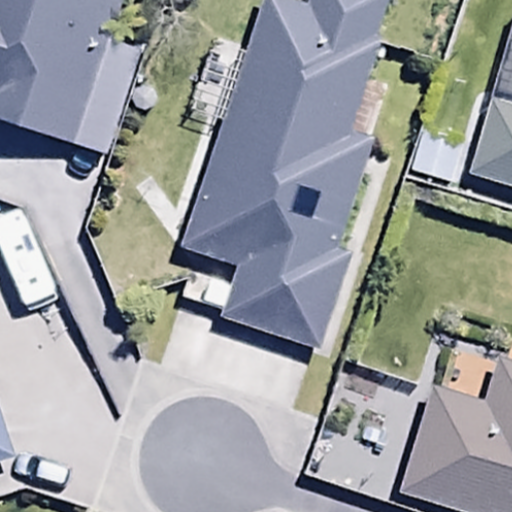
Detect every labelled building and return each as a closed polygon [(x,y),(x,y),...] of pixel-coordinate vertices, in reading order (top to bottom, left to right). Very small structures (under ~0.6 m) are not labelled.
[(106,45),(120,0),(0,0),(0,126),(108,162),(142,57),(106,45)] [(352,142),(392,6),(374,0),(317,0),(311,19),(267,4),(184,261),(238,277),(224,322),(325,352),(349,267),(339,264),(372,148),(352,142)] [(511,116),(490,110),(470,181),(511,194),(511,116)] [(429,400),(399,501),(435,511),(511,511),(511,374),(500,371),(485,417),(429,400)] [(0,469),(17,464),(0,412),(0,469)]
